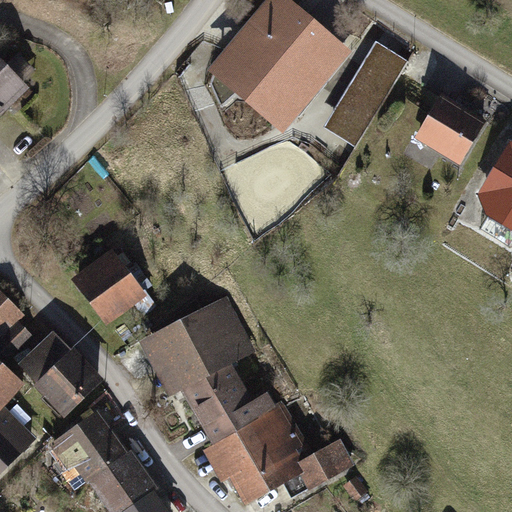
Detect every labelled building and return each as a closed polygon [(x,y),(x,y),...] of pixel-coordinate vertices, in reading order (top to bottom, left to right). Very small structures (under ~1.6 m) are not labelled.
[(350,55),(285,0),(270,0),(212,70),(285,132),(350,55)] [(405,64),(378,47),(326,131),(354,148),(405,64)] [(0,115),(25,93),(0,65),(0,115)] [(486,121),(438,94),(413,140),(461,167),(486,121)] [(511,149),(483,196),(489,221),(511,232),(511,149)] [(112,250),(70,281),(103,327),(145,296),(112,250)] [(25,316),(0,290),(0,342),(21,322),(25,316)] [(227,298),(144,343),(171,394),(182,388),(212,445),(202,451),(220,485),(227,481),(242,510),(298,480),(306,494),(357,467),(342,438),(312,454),(284,402),(276,407),(267,391),(250,400),(230,363),(255,349),(227,298)] [(0,355),(62,417),(101,379),(48,325),(36,337),(21,322),(0,342),(0,355)] [(0,409),(2,408),(23,387),(0,364),(0,409)] [(2,408),(0,409),(0,480),(38,444),(2,408)] [(99,408),(44,443),(65,476),(72,471),(79,481),(86,477),(108,511),(166,511),(155,494),(160,490),(132,447),(127,450),(99,408)]
